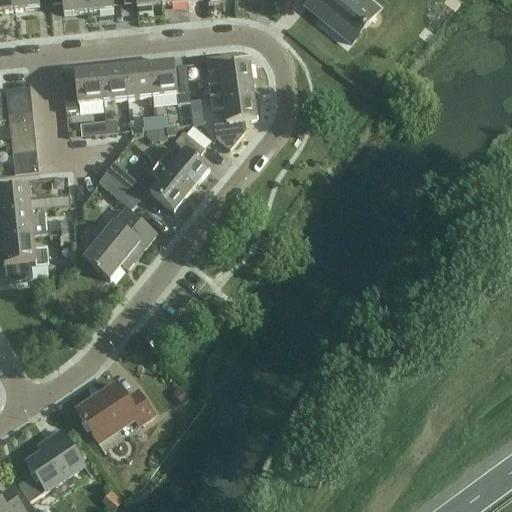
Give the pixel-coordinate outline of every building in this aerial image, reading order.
[(0,0),(0,15),(15,14),(13,0),(0,0)] [(13,0),(15,14),(41,11),(39,0),(13,0)] [(50,0),(52,8),(62,7),(64,18),(89,16),(87,0),(50,0)] [(87,0),(89,16),(114,13),(113,1),(121,0),(87,0)] [(136,0),(137,11),(163,8),(161,0),(136,0)] [(161,0),(163,8),(188,5),(187,0),(161,0)] [(352,46),(379,12),(365,2),(366,0),(313,0),(306,9),(352,46)] [(210,90),(211,101),(255,95),(251,68),(236,70),(234,58),(206,62),(207,75),(219,73),(221,88),(210,90)] [(174,64),(150,67),(154,100),(176,98),(177,108),(191,107),(190,96),(187,69),(175,70),(174,64)] [(150,67),(126,70),(129,103),(154,100),(150,67)] [(126,70),(101,72),(104,105),(129,103),(126,70)] [(66,114),(79,113),(92,111),(91,107),(104,105),(101,72),(74,75),(75,81),(63,82),(66,114)] [(6,93),(7,105),(31,103),(30,91),(6,93)] [(255,95),(211,101),(213,113),(224,111),(226,127),(215,129),(217,142),(232,153),(244,138),(243,126),(259,124),(255,95)] [(31,103),(7,105),(8,117),(32,115),(31,103)] [(32,115),(8,117),(9,129),(33,127),(32,115)] [(169,131),(167,119),(156,120),(157,132),(169,131)] [(156,120),(144,121),(145,133),(157,132),(156,120)] [(119,136),(118,125),(106,126),(107,137),(119,136)] [(106,126),(95,127),(96,138),(107,137),(106,126)] [(33,127),(9,129),(11,141),(35,138),(33,127)] [(168,157),(160,167),(193,194),(210,172),(198,162),(206,152),(185,135),(177,145),(186,153),(176,165),(168,157)] [(35,138),(11,141),(12,153),(36,150),(35,138)] [(141,146),(126,166),(138,175),(154,155),(141,146)] [(36,150),(12,153),(13,165),(37,163),(36,150)] [(37,163),(13,165),(14,177),(38,175),(37,163)] [(119,185),(111,195),(132,212),(148,193),(115,165),(107,175),(119,185)] [(193,194),(160,167),(152,176),(161,183),(151,196),(175,215),(193,194)] [(0,191),(0,217),(32,214),(45,213),(71,210),(70,198),(31,202),(29,189),(0,191)] [(32,214),(0,217),(0,225),(2,242),(34,239),(48,237),(45,213),(32,214)] [(145,253),(156,239),(126,214),(86,262),(111,283),(139,249),(145,253)] [(71,224),(61,225),(62,236),(73,235),(71,224)] [(73,235),(62,236),(64,248),(74,247),(73,235)] [(34,239),(2,242),(6,284),(32,281),(31,270),(49,268),(48,252),(36,253),(34,239)] [(139,429),(153,419),(138,398),(128,405),(118,389),(78,415),(99,447),(135,423),(139,429)] [(46,496),(84,471),(61,435),(47,444),(52,451),(27,467),(46,496)] [(110,489),(101,498),(113,510),(122,501),(110,489)] [(20,511),(9,495),(0,500),(0,511),(20,511)]
